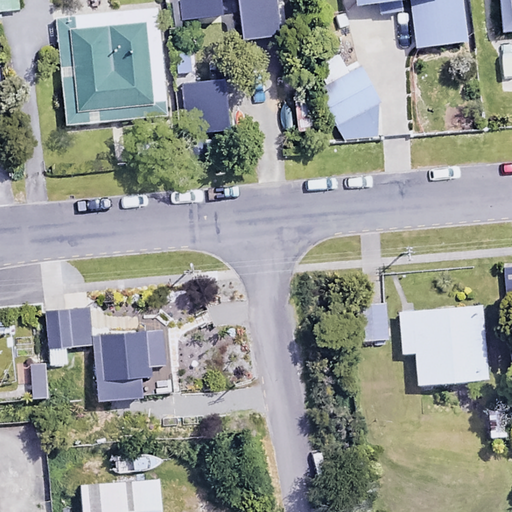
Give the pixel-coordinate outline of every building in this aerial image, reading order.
[(0,0),(0,8),(16,8),(15,0),(0,0)] [(352,0),(352,2),(377,0),(408,0),(412,45),(463,41),(459,0),(352,0)] [(511,0),(495,0),(498,31),(511,29),(511,0)] [(163,115),(154,7),(71,14),(72,28),(55,29),(63,124),(163,115)] [(188,45),(169,47),(171,73),(191,71),(188,45)] [(338,54),(315,65),(323,141),(374,135),(374,95),(360,65),(346,72),(338,54)] [(223,79),(177,83),(181,132),(226,129),(223,79)] [(511,261),(497,262),(499,295),(511,294),(511,261)] [(381,301),(354,303),(357,341),(384,339),(381,301)] [(483,378),(478,304),(395,310),(398,352),(413,351),(415,382),(483,378)] [(88,343),(84,308),(40,312),(45,363),(64,361),(63,346),(88,343)] [(162,366),(160,329),(93,334),(97,399),(140,396),(139,375),(151,374),(151,367),(162,366)] [(43,364),(20,366),(23,397),(46,395),(43,364)] [(502,407),(482,409),(484,437),(504,436),(502,407)] [(158,511),(156,477),(78,482),(80,511),(158,511)]
